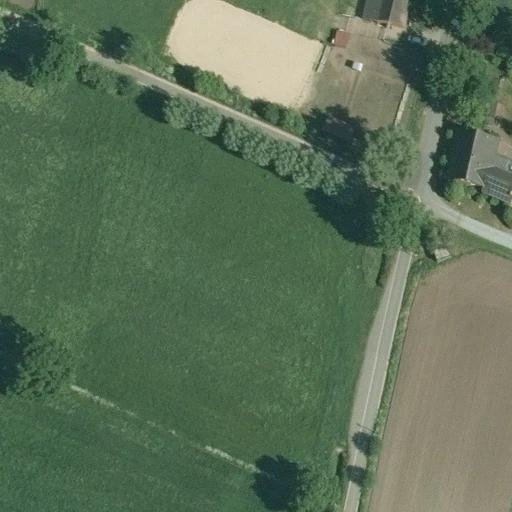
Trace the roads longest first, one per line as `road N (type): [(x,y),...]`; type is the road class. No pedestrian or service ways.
road 1 (unclassified): [(421,205),(0,19)]
road 2 (unclassified): [(353,511),(421,205)]
road 3 (unclassified): [(464,0),(421,205)]
